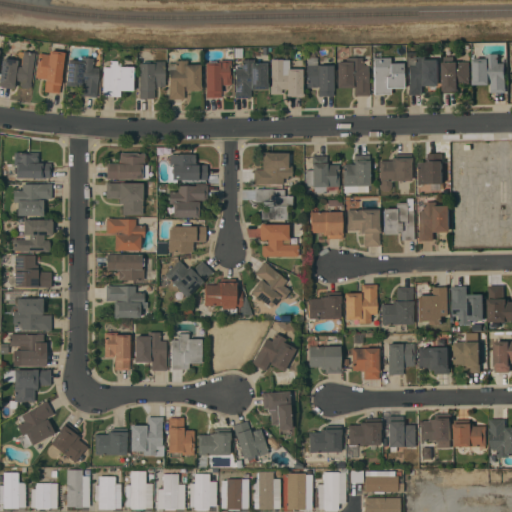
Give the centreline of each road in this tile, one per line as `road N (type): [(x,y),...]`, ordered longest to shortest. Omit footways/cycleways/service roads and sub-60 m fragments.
road 1 (residential): [(511,123),(82,126)]
road 2 (residential): [(82,126),(78,369),(88,385)]
road 3 (residential): [(511,396),(333,399)]
road 4 (residential): [(511,263),(334,267)]
road 5 (residential): [(228,395),(122,395),(88,385)]
road 6 (residential): [(232,129),(234,252)]
